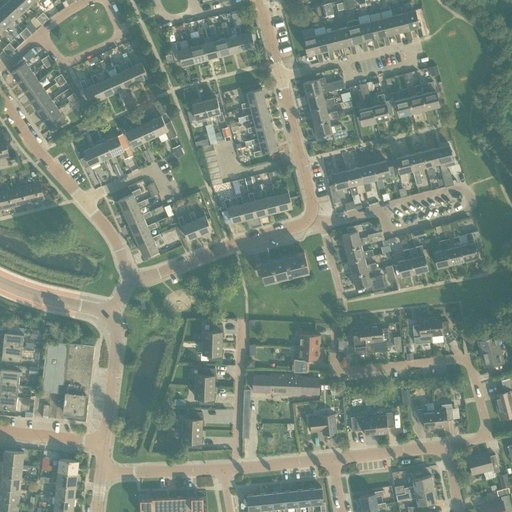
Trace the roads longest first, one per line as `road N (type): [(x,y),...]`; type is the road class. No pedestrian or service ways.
road 1 (residential): [(446,445),(488,436),(468,357),(333,372),(334,324)]
road 2 (residential): [(381,206),(455,187),(471,199),(464,213),(388,233),(384,219)]
road 3 (residential): [(131,274),(148,276),(308,218)]
road 4 (residential): [(344,60),(408,44),(413,65),(350,80)]
road 5 (residential): [(241,319),(236,467)]
road 6 (residential): [(39,33),(63,65),(124,37),(107,0)]
road 7 (residential): [(308,218),(279,76)]
road 8 (residential): [(85,203),(0,97)]
road 9 (unclassified): [(104,443),(116,345),(105,314)]
road 10 (residential): [(101,470),(224,468)]
